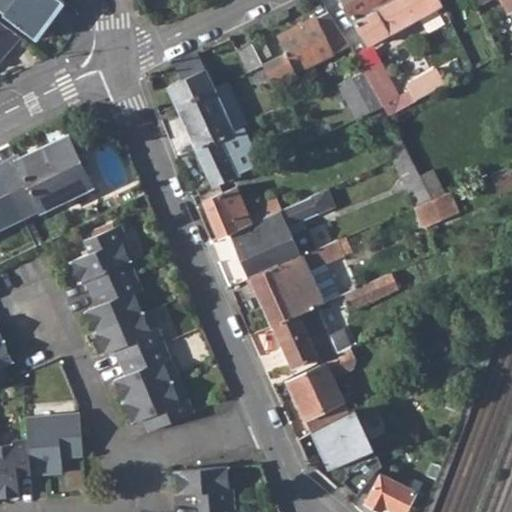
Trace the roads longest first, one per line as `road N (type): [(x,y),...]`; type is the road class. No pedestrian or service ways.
road 1 (residential): [(117,64),(259,424)]
road 2 (residential): [(130,471),(36,267)]
road 3 (residential): [(117,64),(255,0)]
road 4 (residential): [(130,471),(259,424)]
road 5 (residential): [(0,115),(117,64)]
